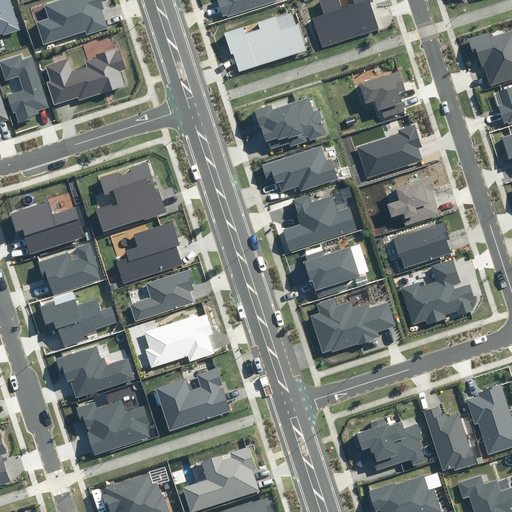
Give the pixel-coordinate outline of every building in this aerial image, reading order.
[(0,0),(0,34),(1,34),(2,37),(20,31),(9,0),(0,0)] [(108,0),(57,0),(44,4),(48,17),(35,21),(43,45),(86,31),(87,34),(107,28),(101,10),(104,9),(102,3),(108,1),(108,0)] [(216,0),(221,16),(274,0),(216,0)] [(324,13),(311,17),(321,47),(380,28),(371,3),(374,2),(373,0),(353,0),(355,5),(341,10),(338,0),(320,0),(324,13)] [(244,27),(224,33),(231,54),(233,54),(238,73),(308,52),(295,10),(258,22),(260,28),(245,32),(244,27)] [(488,33),(468,39),(473,53),(476,52),(481,67),(484,67),(490,87),(511,79),(511,31),(490,38),(488,33)] [(66,60),(46,66),(51,81),(45,82),(52,104),(78,96),(80,100),(126,86),(121,71),(126,69),(119,48),(96,55),(97,58),(86,62),(88,68),(70,73),(66,60)] [(50,107),(33,56),(23,60),(21,55),(0,62),(6,79),(19,75),(24,91),(9,96),(17,121),(41,114),(40,110),(50,107)] [(399,71),(359,83),(366,104),(375,101),(378,110),(381,110),(383,118),(405,111),(399,93),(406,91),(399,71)] [(502,104),(498,106),(504,124),(511,121),(511,86),(498,91),(502,104)] [(0,123),(9,120),(1,94),(0,94),(0,123)] [(272,105),(256,110),(266,142),(268,142),(271,149),(289,144),(290,146),(307,141),(306,138),(308,137),(309,141),(326,135),(319,111),(312,113),(307,98),(273,109),(272,105)] [(399,134),(357,147),(367,179),(423,161),(419,148),(422,147),(415,125),(398,130),(399,134)] [(511,133),(502,137),(510,163),(511,162),(511,133)] [(321,146),(262,165),(267,181),(275,179),(276,184),(279,183),(281,192),(299,186),(300,192),(339,179),(332,159),(326,161),(321,146)] [(97,210),(104,232),(166,212),(160,193),(157,194),(148,164),(101,178),(107,195),(115,193),(118,203),(97,210)] [(398,200),(387,204),(391,218),(401,215),(405,227),(440,216),(431,190),(433,189),(429,176),(394,187),(398,200)] [(308,195),(293,200),(301,225),(283,231),(290,250),(357,230),(350,206),(337,210),(333,195),(310,202),(308,195)] [(47,201),(9,214),(15,232),(22,230),(30,254),(83,236),(73,209),(52,216),(47,201)] [(445,221),(393,238),(404,269),(451,253),(447,241),(451,239),(445,221)] [(127,258),(117,261),(124,283),(182,265),(176,246),(180,245),(172,222),(134,235),(138,247),(125,251),(127,258)] [(67,253),(37,263),(43,280),(48,279),(53,295),(103,279),(91,243),(76,247),(80,259),(70,262),(67,253)] [(369,272),(360,244),(325,255),(323,250),(301,257),(309,282),(313,280),(319,298),(348,288),(346,280),(369,272)] [(418,283),(401,289),(413,326),(426,322),(427,325),(446,319),(445,314),(457,310),(459,316),(474,311),(471,301),(475,299),(471,285),(454,290),(452,285),(460,283),(453,260),(432,267),(436,282),(419,287),(418,283)] [(151,298),(131,304),(137,321),(194,303),(190,290),(195,289),(190,270),(146,284),(151,298)] [(75,296),(40,306),(46,325),(55,322),(62,347),(86,340),(85,336),(97,332),(96,329),(119,323),(114,306),(100,310),(96,298),(77,304),(75,296)] [(334,299),(316,305),(318,312),(310,315),(322,354),(331,351),(332,353),(381,338),(379,332),(395,327),(388,303),(369,309),(368,305),(354,309),(352,303),(337,307),(334,299)] [(148,347),(145,348),(151,369),(188,357),(190,361),(213,353),(207,335),(212,333),(205,313),(144,333),(148,347)] [(99,345),(56,359),(61,374),(64,373),(73,399),(135,378),(128,358),(106,365),(99,345)] [(186,378),(156,387),(169,429),(230,410),(216,368),(197,374),(201,388),(190,391),(186,378)] [(511,445),(511,417),(501,384),(475,392),(476,395),(466,398),(474,424),(478,423),(488,453),(511,445)] [(94,401),(75,407),(81,424),(84,423),(94,453),(149,435),(145,424),(149,423),(144,407),(127,413),(122,399),(96,408),(94,401)] [(439,406),(424,411),(443,470),(454,466),(456,471),(478,464),(461,411),(443,417),(439,406)] [(391,433),(404,429),(401,421),(386,426),(383,419),(371,423),(373,428),(356,433),(362,452),(369,450),(376,472),(401,463),(391,433)] [(391,433),(401,463),(410,460),(412,466),(426,461),(419,441),(423,439),(418,424),(404,429),(391,433)] [(0,485),(10,482),(1,454),(5,452),(0,436),(0,485)] [(206,479),(180,487),(188,511),(194,511),(258,491),(251,469),(257,468),(249,446),(201,462),(206,479)] [(472,511),(487,511),(506,506),(511,503),(511,492),(511,488),(501,491),(497,477),(485,482),(482,473),(456,482),(462,500),(468,498),(472,511)] [(150,474),(102,490),(109,511),(170,511),(160,481),(153,483),(150,474)] [(393,483),(368,491),(375,511),(380,510),(380,511),(442,511),(435,487),(428,489),(425,476),(394,486),(393,483)] [(272,511),(268,498),(226,511),(272,511)]
